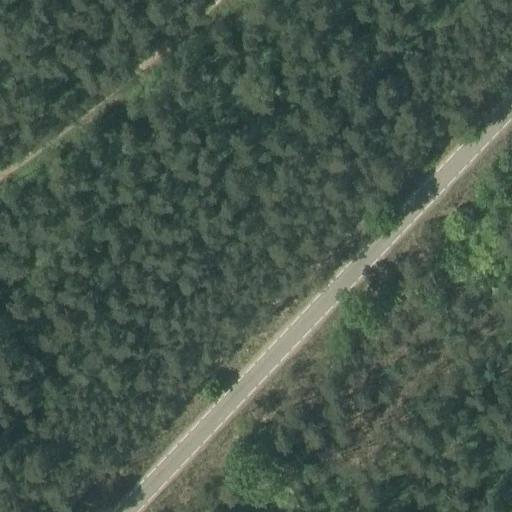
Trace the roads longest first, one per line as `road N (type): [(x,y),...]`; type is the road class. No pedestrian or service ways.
road 1 (unknown): [(53,511),(85,465),(226,334),(511,38)]
road 2 (tertiary): [(126,511),(511,107)]
road 3 (track): [(0,173),(212,0)]
